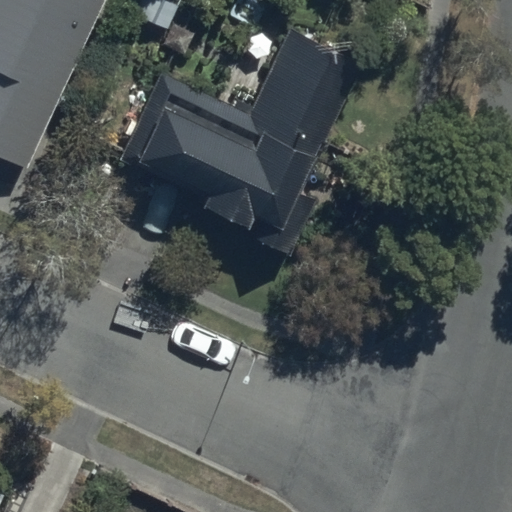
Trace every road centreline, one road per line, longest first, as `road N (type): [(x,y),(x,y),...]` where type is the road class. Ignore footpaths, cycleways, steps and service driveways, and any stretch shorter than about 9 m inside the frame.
road 1 (residential): [(425,511),(0,301)]
road 2 (residential): [(511,312),(465,511)]
